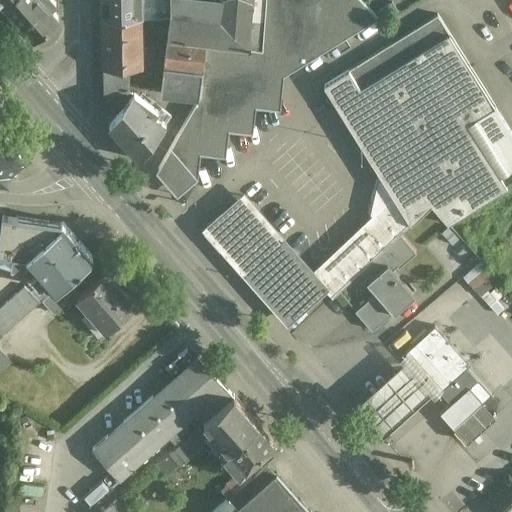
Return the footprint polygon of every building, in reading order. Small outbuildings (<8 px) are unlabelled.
[(9,0),(3,5),(33,38),(59,15),(51,7),(56,2),(54,0),(9,0)] [(101,0),(102,19),(142,18),(141,0),(101,0)] [(170,0),(141,0),(142,18),(170,17),(171,13),(171,11),(170,0)] [(378,17),(362,0),(265,0),(262,49),(261,49),(248,47),(217,43),(206,42),(202,71),(200,93),(199,96),(158,167),(159,168),(178,189),(195,174),(197,148),(222,151),(224,125),(249,128),(252,101),(276,104),(279,78),(378,17)] [(252,0),(220,0),(219,18),(217,43),(248,47),(252,0)] [(264,0),(252,0),(248,47),(261,49),(264,17),(264,0)] [(219,18),(171,13),(170,17),(168,38),(191,40),(206,42),(217,43),(219,18)] [(410,31),(468,123),(494,106),(437,14),(410,31)] [(142,18),(102,19),(103,68),(105,68),(128,67),(143,67),(142,18)] [(468,123),(410,31),(324,84),(386,185),(410,222),(432,202),(449,221),(507,185),(502,178),(500,174),(468,123)] [(191,40),(168,38),(164,66),(176,68),(187,69),(191,40)] [(128,67),(105,68),(105,90),(128,89),(129,89),(128,67)] [(187,69),(176,68),(173,89),(200,93),(202,71),(187,69)] [(128,89),(105,90),(107,105),(118,113),(134,93),(129,89),(128,89)] [(157,110),(134,93),(118,113),(109,125),(139,158),(165,122),(154,114),(157,110)] [(511,165),(511,134),(494,106),(468,123),(500,174),(511,165)] [(24,156),(0,128),(0,177),(8,179),(9,168),(24,156)] [(386,202),(311,271),(325,287),(324,288),(332,296),(360,270),(400,232),(410,222),(386,185),(379,191),(386,202)] [(311,271),(244,195),(207,228),(287,319),(324,288),(325,287),(311,271)] [(63,222),(18,215),(2,213),(0,227),(0,251),(24,255),(63,222)] [(63,222),(24,255),(32,264),(25,269),(39,286),(46,280),(54,290),(93,256),(63,222)] [(400,232),(360,270),(368,279),(367,280),(376,291),(355,310),(372,329),(393,311),(394,312),(415,294),(393,269),(397,265),(399,266),(416,251),(400,232)] [(487,265),(470,279),(481,293),(498,278),(487,265)] [(135,305),(106,271),(77,296),(106,330),(135,305)] [(25,285),(0,307),(0,337),(40,302),(25,285)] [(435,325),(405,351),(450,402),(440,411),(467,441),(495,416),(482,401),(492,393),(478,378),(469,386),(458,374),(470,363),(435,325)] [(198,355),(92,448),(120,479),(195,413),(204,422),(234,396),(198,355)] [(409,358),(357,404),(384,434),(436,387),(409,358)] [(234,396),(204,422),(210,428),(206,431),(218,444),(221,441),(228,449),(259,423),(235,395),(234,396)] [(228,449),(223,454),(239,473),(246,468),(275,442),(259,423),(228,449)] [(192,433),(174,448),(181,456),(185,461),(203,445),(192,433)] [(181,456),(174,448),(169,454),(175,461),(181,456)] [(169,454),(156,465),(166,476),(176,466),(175,461),(169,454)] [(276,473),(267,464),(253,476),(235,492),(228,498),(240,511),(312,511),(276,472),(276,473)] [(239,473),(228,483),(235,492),(253,476),(246,468),(239,473)] [(132,511),(118,497),(103,511),(132,511)] [(240,511),(228,498),(212,511),(240,511)] [(511,511),(511,502),(503,510),(504,511),(511,511)]
